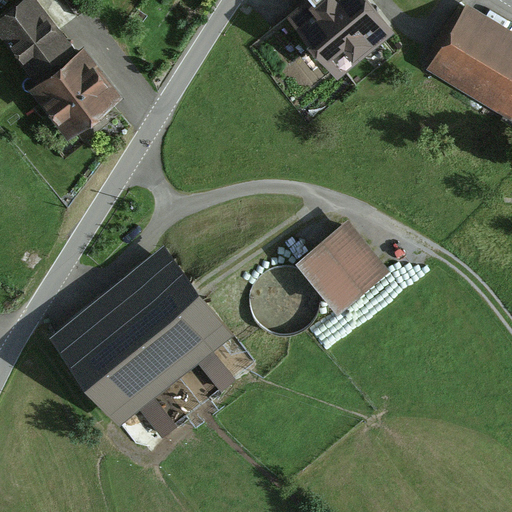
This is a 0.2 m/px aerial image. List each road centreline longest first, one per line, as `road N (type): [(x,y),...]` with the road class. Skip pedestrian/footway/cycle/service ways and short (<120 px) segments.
road 1 (unclassified): [(232,0),(0,380)]
road 2 (track): [(511,325),(450,260),(419,242)]
